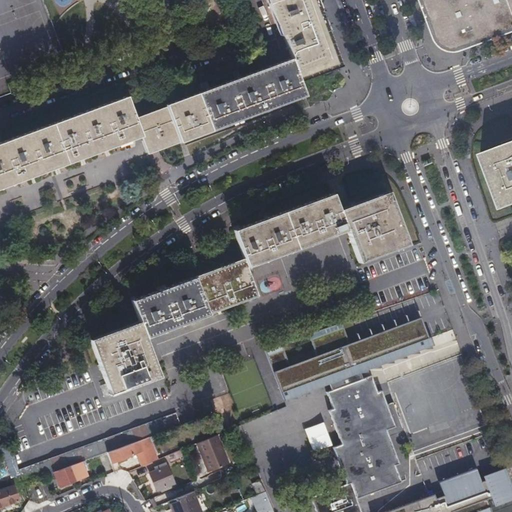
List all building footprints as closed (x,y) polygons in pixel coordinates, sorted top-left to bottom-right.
[(270,0),(283,35),(283,36),(292,60),(300,78),(339,64),(315,0),(270,0)] [(442,43),(445,45),(447,46),(452,46),(455,46),(457,46),(461,45),(511,25),(511,0),(422,0),(434,31),(436,36),(440,41),(442,43)] [(168,109),(137,121),(143,138),(150,157),(306,97),(300,78),(292,60),(278,65),(167,107),(168,109)] [(0,193),(143,138),(137,121),(128,98),(0,147),(0,193)] [(511,139),(479,152),(499,208),(511,203),(511,139)] [(408,250),(399,223),(390,196),(340,212),(334,197),(234,232),(243,260),(129,301),(137,322),(86,342),(105,395),(157,377),(144,339),(257,298),(247,270),(347,236),(358,266),(408,250)] [(418,317),(347,343),(348,345),(351,343),(359,363),(355,365),(358,373),(365,372),(366,372),(365,370),(369,368),(378,368),(379,367),(378,365),(382,363),(390,363),(391,362),(391,360),(395,358),(403,358),(404,357),(403,355),(407,353),(416,353),(417,353),(416,350),(420,349),(429,348),(430,348),(429,345),(431,344),(428,336),(426,337),(418,317)] [(340,324),(308,335),(316,357),(289,367),(281,344),(264,350),(283,402),(328,385),(330,390),(360,378),(358,373),(355,365),(359,363),(351,343),(348,345),(347,343),(340,324)] [(330,390),(325,391),(331,408),(327,410),(340,444),(333,446),(346,483),(310,496),(316,511),(450,511),(485,499),(489,511),(511,511),(511,498),(501,503),(494,484),(469,494),(464,483),(439,492),(410,502),(381,511),(360,511),(355,498),(399,481),(393,464),(397,462),(385,428),(393,426),(379,390),(375,392),(369,375),(360,378),(330,390)] [(149,436),(180,425),(175,412),(19,468),(23,481),(43,475),(55,470),(83,460),(107,451),(149,436)] [(203,419),(191,423),(194,430),(205,426),(203,419)] [(324,421),(304,428),(312,451),(332,444),(324,421)] [(196,443),(202,458),(205,457),(210,471),(229,464),(217,435),(196,443)] [(120,469),(118,464),(117,460),(136,452),(141,466),(157,459),(149,436),(107,451),(114,471),(120,469)] [(193,451),(191,445),(180,450),(182,455),(193,451)] [(205,457),(202,458),(208,472),(210,471),(205,457)] [(55,470),(58,478),(60,485),(88,475),(83,460),(55,470)] [(162,467),(161,465),(161,464),(154,467),(155,469),(148,472),(156,489),(160,487),(168,484),(173,482),(166,465),(162,467)] [(474,469),(437,482),(439,492),(464,483),(469,494),(494,484),(501,503),(511,498),(511,497),(502,469),(480,477),(482,481),(479,482),(474,469)] [(0,505),(17,499),(15,492),(12,485),(0,488),(0,505)] [(175,511),(197,502),(192,491),(168,501),(171,509),(173,507),(175,511)] [(199,511),(201,511),(197,502),(175,511),(199,511)]
